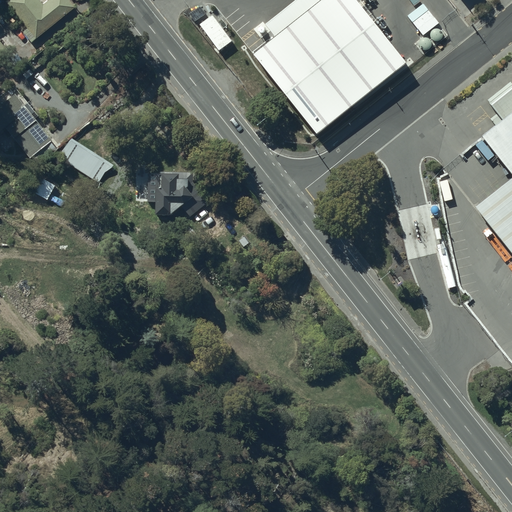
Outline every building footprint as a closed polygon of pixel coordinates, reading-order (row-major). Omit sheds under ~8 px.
[(38,0),(10,0),(6,4),(27,31),(23,34),(32,46),(76,11),(66,0),(52,0),(43,7),(38,0)] [(210,0),(216,16),(248,4),(247,2),(252,0),(210,0)] [(314,129),(403,60),(355,0),(319,0),(253,52),(314,129)] [(0,61),(9,54),(0,42),(0,61)] [(511,171),(511,83),(469,118),(511,171)] [(0,133),(4,130),(29,162),(32,159),(39,167),(58,152),(50,141),(52,140),(37,121),(39,119),(13,87),(0,97),(0,133)] [(70,137),(58,157),(102,187),(115,167),(70,137)] [(160,176),(148,175),(147,203),(155,203),(155,219),(169,219),(182,209),(190,219),(209,203),(185,174),(160,173),(160,176)] [(54,188),(38,179),(31,191),(47,200),(54,188)] [(207,269),(198,279),(205,285),(213,276),(207,269)]
